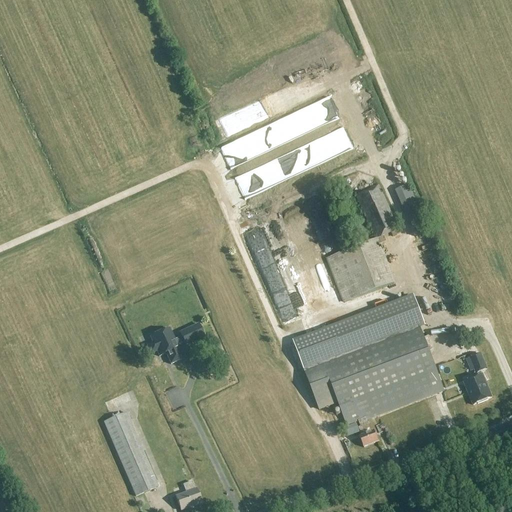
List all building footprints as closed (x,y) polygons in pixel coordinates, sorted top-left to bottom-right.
[(407,164),(401,168),(405,174),(411,169),(407,164)] [(379,185),(356,196),(376,241),(400,230),(379,185)] [(414,239),(428,233),(408,186),(395,192),(414,239)] [(339,203),(346,218),(353,215),(347,200),(339,203)] [(378,240),(360,247),(327,259),(344,303),(395,284),(378,240)] [(166,283),(175,279),(173,274),(164,278),(166,283)] [(321,274),(310,276),(311,288),(322,287),(321,274)] [(166,310),(162,302),(159,295),(130,307),(137,323),(166,310)] [(443,390),(420,330),(425,328),(416,302),(296,348),(317,405),(336,398),(347,426),(358,422),(361,428),(358,429),(362,437),(359,438),(363,449),(379,443),(375,432),(371,433),(366,419),(443,390)] [(201,323),(182,331),(187,342),(206,334),(201,323)] [(185,359),(172,329),(154,338),(156,343),(149,346),(153,355),(159,352),(161,357),(168,354),(169,355),(173,365),(185,359)] [(432,345),(437,343),(433,333),(428,335),(432,345)] [(476,375),(477,374),(478,378),(464,384),(473,406),(492,399),(483,376),(482,376),(480,373),(487,371),(480,354),(466,360),(471,371),(474,370),(476,375)] [(164,373),(171,377),(176,368),(169,364),(164,373)] [(158,488),(127,413),(104,423),(135,498),(158,488)] [(347,438),(360,433),(356,424),(344,428),(347,438)] [(181,511),(202,504),(197,490),(195,491),(192,483),(183,487),(186,494),(176,497),(181,511)]
